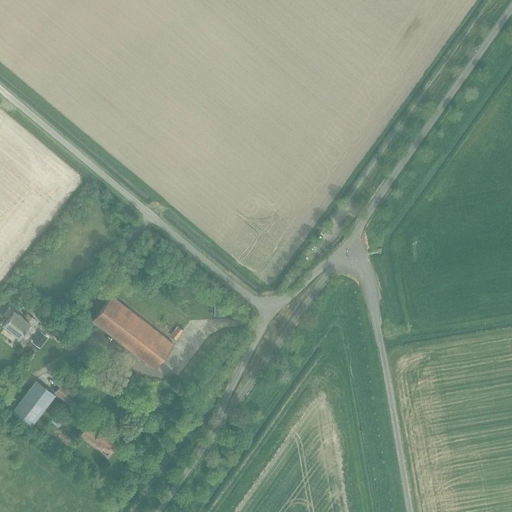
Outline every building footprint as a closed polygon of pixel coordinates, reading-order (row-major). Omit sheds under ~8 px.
[(111,295),(92,320),(153,368),(172,343),(111,295)] [(214,303),(214,316),(223,316),(223,303),(214,303)] [(19,338),(34,319),(28,314),(24,319),(8,307),(3,314),(8,318),(2,325),(4,327),(11,332),(19,338)] [(177,326),(169,335),(175,340),(183,330),(177,326)] [(54,396),(34,382),(10,412),(30,427),(54,396)] [(53,392),(75,409),(82,400),(60,383),(53,392)] [(56,415),(64,421),(68,415),(60,410),(56,415)] [(80,435),(98,449),(101,445),(110,453),(116,445),(110,440),(112,437),(101,429),(97,435),(86,426),(80,435)]
